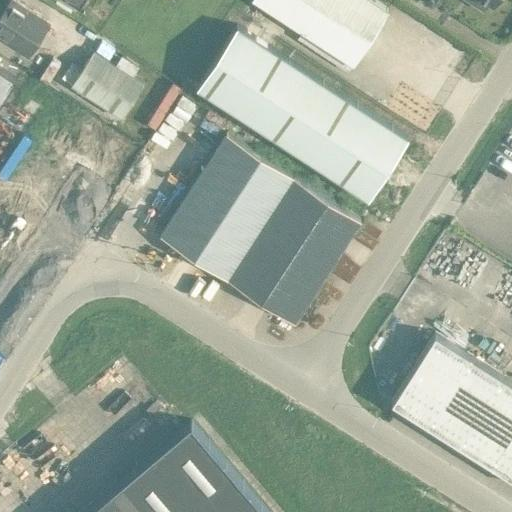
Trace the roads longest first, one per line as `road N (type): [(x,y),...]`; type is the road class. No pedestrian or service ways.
road 1 (unclassified): [(294,382),(511,52)]
road 2 (unclassified): [(294,382),(106,272),(80,273),(0,391)]
road 3 (unclassified): [(499,511),(294,382)]
